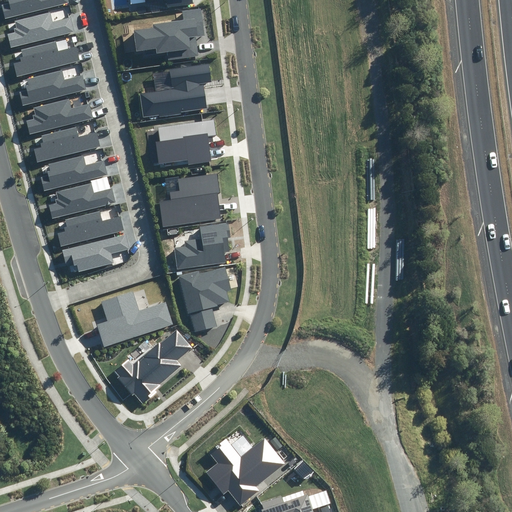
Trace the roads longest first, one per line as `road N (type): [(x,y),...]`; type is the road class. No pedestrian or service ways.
road 1 (track): [(367,0),(382,139),(387,413),(409,511)]
road 2 (residential): [(239,0),(268,223),(270,307),(257,341),(219,385),(139,456)]
road 3 (residential): [(41,306),(132,273),(140,254),(140,226),(79,0)]
road 4 (motorway): [(511,313),(466,0)]
road 5 (residential): [(41,306),(78,383),(139,456)]
road 6 (track): [(257,341),(337,355),(367,378),(387,413)]
road 7 (residential): [(0,162),(41,306)]
road 8 (residential): [(10,511),(103,481),(139,456)]
